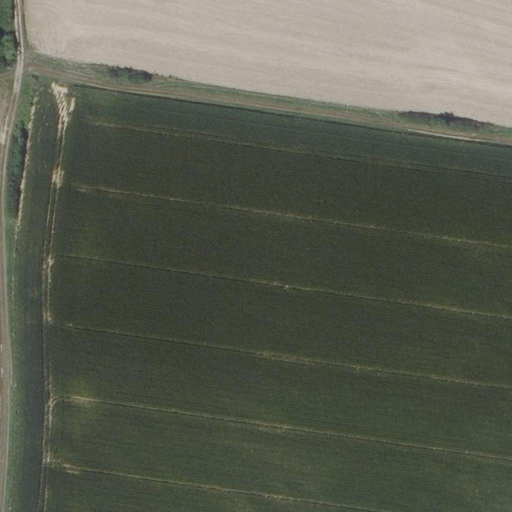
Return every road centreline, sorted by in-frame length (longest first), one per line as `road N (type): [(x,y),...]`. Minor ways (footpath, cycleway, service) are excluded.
road 1 (track): [(21,68),(511,142)]
road 2 (track): [(0,274),(0,504)]
road 3 (track): [(15,0),(21,68),(0,198)]
